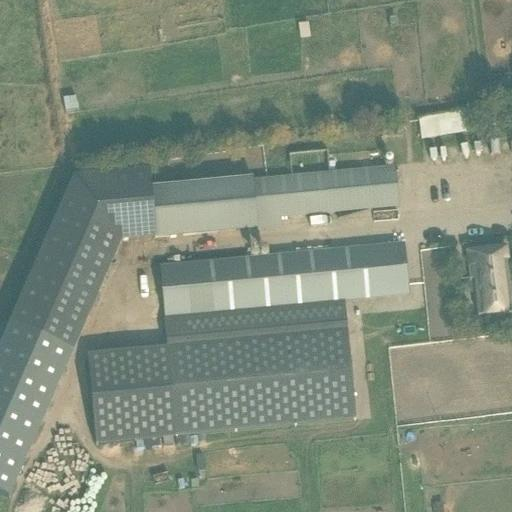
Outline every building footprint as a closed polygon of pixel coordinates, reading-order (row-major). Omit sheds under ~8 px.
[(422,137),(480,132),(478,111),(420,116),(422,137)] [(77,170),(50,232),(113,259),(124,234),(155,232),(151,190),(149,164),(77,170)] [(394,168),(274,181),(252,183),(252,182),(151,190),(155,232),(155,238),(276,228),(276,219),(398,206),(394,168)] [(50,232),(25,289),(88,317),(113,259),(50,232)] [(169,349),(90,357),(99,446),(178,438),(354,422),(343,301),(408,295),(402,245),(226,264),(161,270),(166,320),(169,349)] [(511,311),(505,248),(467,252),(475,318),(511,313),(511,311)] [(0,346),(0,474),(15,481),(88,317),(25,289),(0,346)] [(0,474),(0,496),(7,499),(15,481),(0,474)]
